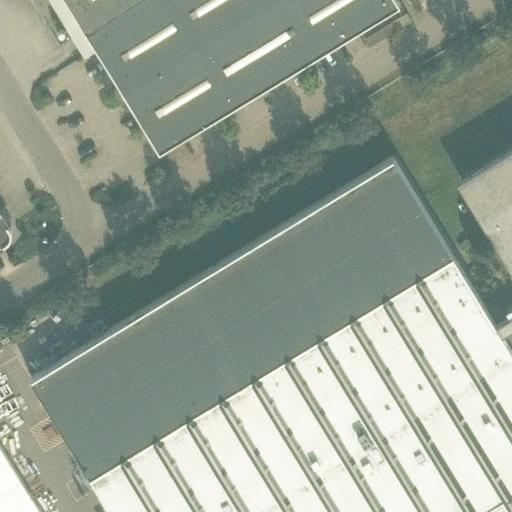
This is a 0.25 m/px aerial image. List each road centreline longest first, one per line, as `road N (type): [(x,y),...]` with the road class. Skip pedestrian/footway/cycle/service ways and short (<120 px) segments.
road 1 (unclassified): [(96,238),(485,0)]
road 2 (unclassified): [(96,238),(0,83)]
